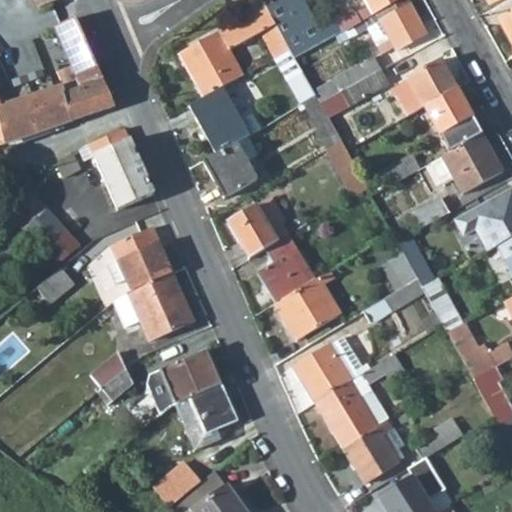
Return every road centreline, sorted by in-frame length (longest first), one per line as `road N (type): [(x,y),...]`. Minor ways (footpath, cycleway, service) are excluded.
road 1 (residential): [(105,25),(319,511)]
road 2 (unknown): [(140,111),(22,167)]
road 3 (residential): [(511,112),(449,0)]
